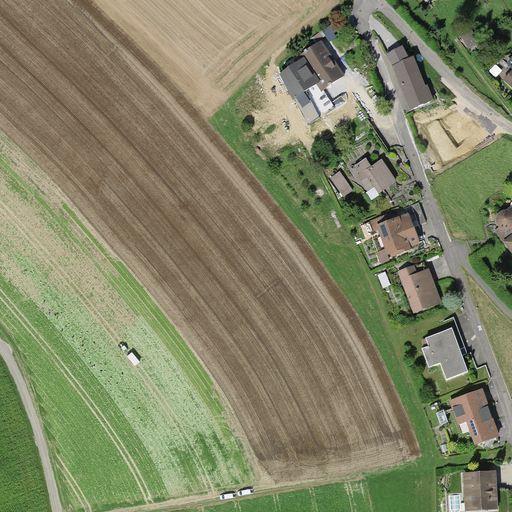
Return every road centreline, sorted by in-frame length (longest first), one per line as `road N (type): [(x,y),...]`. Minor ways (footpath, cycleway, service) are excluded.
road 1 (residential): [(365,0),(363,18),(456,263)]
road 2 (residential): [(378,0),(511,129)]
road 3 (residential): [(58,511),(26,400),(0,344)]
road 4 (residential): [(456,263),(511,404)]
road 5 (unknown): [(405,136),(363,131),(332,56)]
